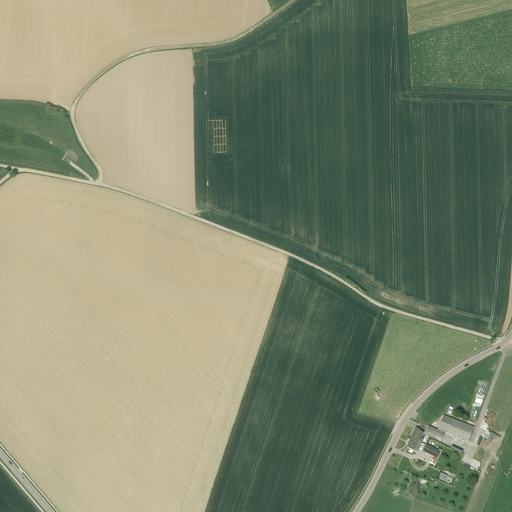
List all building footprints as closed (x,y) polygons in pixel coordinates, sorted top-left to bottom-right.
[(474,427),(454,420),(443,416),(438,429),(449,433),(449,435),(469,442),(474,427)] [(445,434),(429,427),(427,432),(443,439),(445,434)] [(423,433),(420,432),(415,429),(411,438),(419,442),(423,433)] [(486,430),(484,439),(492,441),(493,436),(489,434),(490,431),(486,430)] [(421,443),(419,442),(411,438),(407,447),(417,452),(421,443)] [(440,452),(425,445),(422,451),(437,459),(440,452)]
